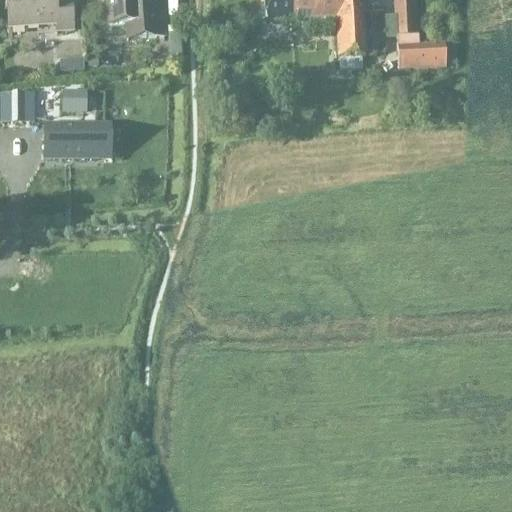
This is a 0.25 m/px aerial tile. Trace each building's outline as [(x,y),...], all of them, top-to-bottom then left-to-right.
[(53,5),(53,0),(4,0),(7,30),(54,27),(54,33),(71,32),(69,4),(53,5)] [(123,43),(166,40),(164,13),(158,13),(157,7),(142,9),(141,0),(105,0),(107,28),(122,27),(123,43)] [(370,21),(382,20),(381,11),(362,12),(361,0),(262,0),(264,23),(334,19),(336,60),(364,59),(362,16),(370,16),(370,21)] [(391,0),(394,48),(395,48),(396,73),(444,70),(442,46),(416,47),(413,0),(391,0)] [(87,56),(88,69),(98,68),(97,55),(87,56)] [(83,74),(82,63),(61,65),(62,76),(83,74)] [(61,116),(84,116),(84,95),(61,95),(61,116)] [(22,126),(21,97),(9,97),(9,126),(22,126)] [(95,129),(43,131),(44,163),(95,162),(95,129)]
